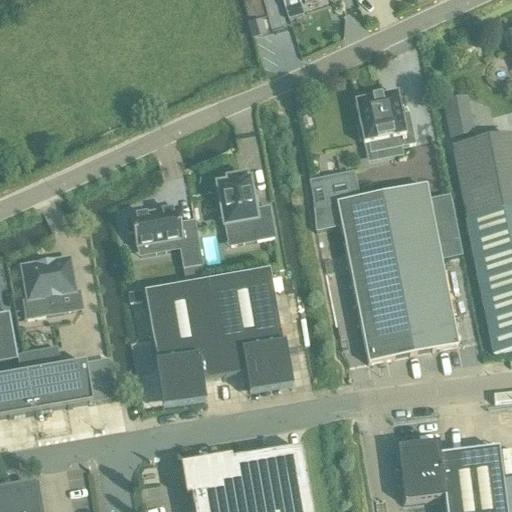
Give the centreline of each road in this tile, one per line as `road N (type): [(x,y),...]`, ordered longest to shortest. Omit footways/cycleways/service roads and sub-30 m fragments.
road 1 (unclassified): [(112,446),(511,387)]
road 2 (tertiary): [(262,93),(0,212)]
road 3 (tertiary): [(262,93),(470,0)]
